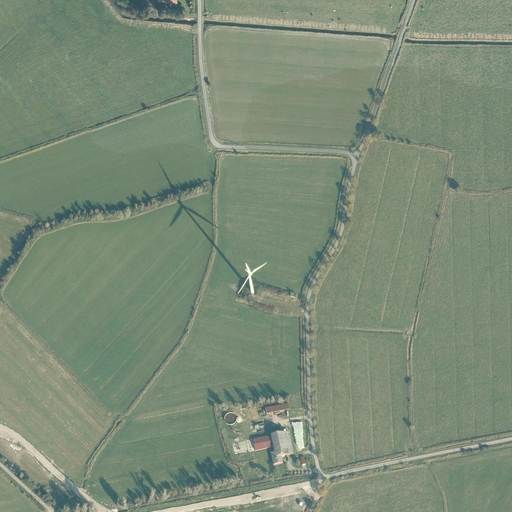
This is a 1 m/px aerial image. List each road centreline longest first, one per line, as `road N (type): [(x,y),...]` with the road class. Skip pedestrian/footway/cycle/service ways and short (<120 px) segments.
road 1 (unclassified): [(356,156),(338,235),(307,299),(318,481)]
road 2 (unclassified): [(356,156),(216,145),(198,65),(198,0)]
road 3 (unclassified): [(318,481),(334,471),(511,436)]
road 4 (unclassified): [(411,0),(356,156)]
